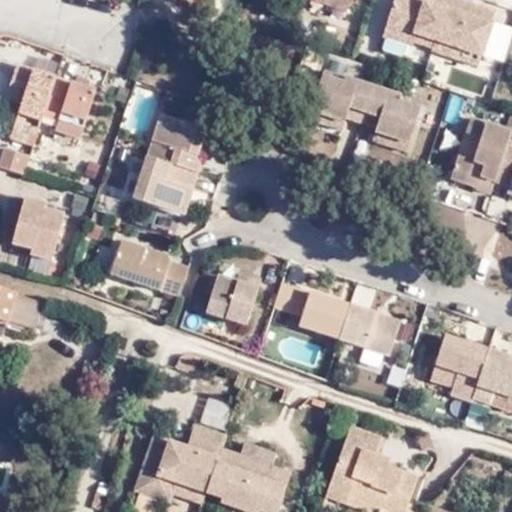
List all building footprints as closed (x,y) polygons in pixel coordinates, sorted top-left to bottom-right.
[(213,0),(213,2),(235,10),(238,0),(213,0)] [(321,0),(355,9),(358,0),(356,0),(321,0)] [(443,34),(453,0),(398,0),(389,32),(419,41),(420,37),(440,41),(443,34)] [(476,0),(453,0),(443,34),(488,48),(500,5),(485,1),(484,5),(476,3),(476,0)] [(504,61),(511,37),(511,24),(498,20),(486,55),(504,61)] [(440,41),(439,44),(485,58),(488,48),(443,34),(440,41)] [(58,68),(59,64),(21,50),(6,86),(24,92),(18,108),(43,115),(45,107),(58,68)] [(329,90),(339,68),(330,65),(321,87),(329,90)] [(99,81),(58,68),(45,107),(64,112),(87,118),(99,81)] [(371,106),(380,81),(339,68),(329,90),(321,87),(316,103),(350,115),(355,101),(371,106)] [(428,96),(380,81),(371,106),(386,111),(381,126),(416,136),(428,96)] [(350,115),(366,121),(371,106),(355,101),(350,115)] [(346,125),(350,115),(316,103),(313,113),(346,125)] [(149,149),(196,164),(203,143),(199,142),(207,118),(162,104),(149,149)] [(371,106),(366,121),(381,126),(386,111),(371,106)] [(43,115),(18,108),(15,117),(40,124),(43,115)] [(84,130),(87,118),(64,112),(60,123),(84,130)] [(458,170),(496,185),(500,176),(511,141),(511,123),(477,112),(472,128),(487,131),(482,152),(466,148),(458,170)] [(416,136),(381,126),(378,135),(413,146),(416,136)] [(511,141),(500,176),(511,179),(511,141)] [(0,155),(0,161),(25,170),(31,151),(4,143),(0,155)] [(183,205),(196,164),(149,149),(146,159),(131,155),(120,185),(183,205)] [(29,251),(52,259),(66,215),(46,209),(49,198),(26,192),(14,238),(32,243),(29,251)] [(96,219),(103,202),(91,199),(85,215),(96,219)] [(182,288),(192,259),(171,252),(166,243),(122,229),(113,263),(182,288)] [(46,272),(52,259),(29,251),(32,243),(14,238),(7,260),(46,272)] [(244,263),(241,270),(251,273),(253,266),(244,263)] [(221,265),(220,267),(216,281),(210,303),(250,316),(265,270),(253,266),(251,273),(241,270),(221,265)] [(216,281),(220,267),(213,266),(209,278),(216,281)] [(345,327),(356,295),(287,275),(279,298),(308,306),(305,315),(345,327)] [(21,309),(40,297),(40,295),(0,282),(0,331),(7,313),(20,316),(21,309)] [(405,310),(356,295),(345,327),(343,335),(356,339),(358,334),(393,345),(405,310)] [(32,320),(40,297),(21,309),(20,316),(32,320)] [(476,389),(491,343),(450,330),(448,333),(438,365),(461,371),(459,379),(456,387),(471,392),(474,388),(476,389)] [(510,349),(491,343),(476,389),(480,391),(478,399),(492,403),(493,396),(497,385),(511,388),(511,354),(508,354),(510,349)] [(461,371),(438,365),(435,373),(459,379),(461,371)] [(511,401),(511,388),(497,385),(493,396),(511,401)] [(224,433),(193,426),(186,446),(153,437),(136,491),(171,502),(174,493),(204,501),(207,491),(224,496),(222,500),(259,511),(261,507),(277,511),(291,468),(271,462),(274,449),(243,440),(239,452),(220,446),(224,433)] [(371,501),(381,505),(402,511),(406,511),(419,475),(389,467),(392,457),(378,453),(384,435),(354,427),(330,494),(349,500),(353,487),(373,495),(371,501)] [(433,429),(420,431),(425,447),(438,446),(433,429)] [(347,501),(368,510),(371,501),(373,495),(353,487),(349,500),(347,501)] [(373,511),(378,511),(381,505),(371,501),(368,510),(373,511)]
